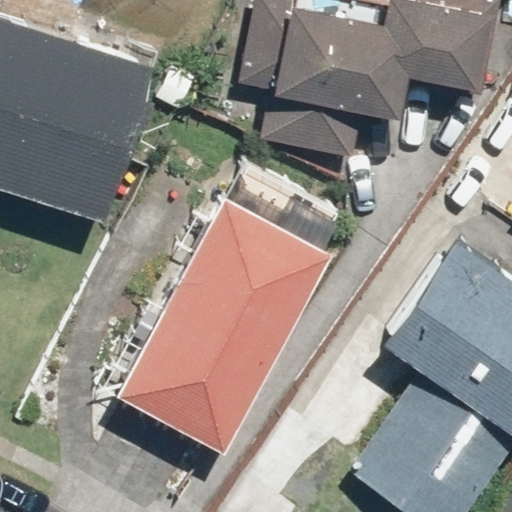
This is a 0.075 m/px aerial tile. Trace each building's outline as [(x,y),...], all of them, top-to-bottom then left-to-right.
[(362,0),(361,10),(306,0),(241,0),(226,83),(260,89),(251,134),(342,151),(351,106),(375,110),(384,63),(470,80),(485,0),(362,0)] [(124,57),(0,21),(0,188),(79,211),(124,57)] [(511,169),(502,183),(511,189),(511,169)] [(99,388),(205,444),(312,243),(207,188),(99,388)] [(365,339),(405,365),(340,466),(412,511),(449,511),(511,416),(511,311),(423,253),(365,339)]
